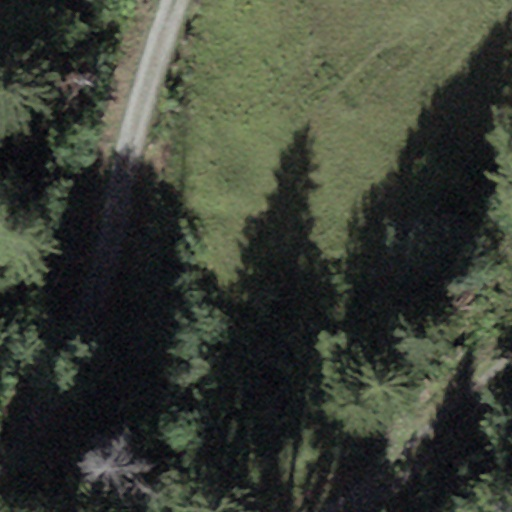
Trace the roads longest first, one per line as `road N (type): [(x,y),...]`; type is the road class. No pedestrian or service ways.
road 1 (track): [(174,0),(96,285),(0,489)]
road 2 (track): [(326,511),(511,367)]
